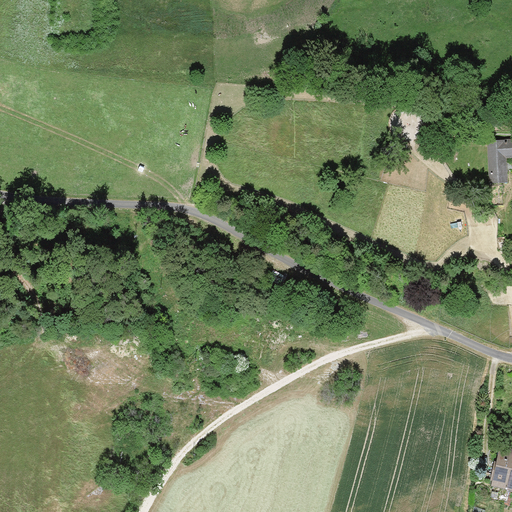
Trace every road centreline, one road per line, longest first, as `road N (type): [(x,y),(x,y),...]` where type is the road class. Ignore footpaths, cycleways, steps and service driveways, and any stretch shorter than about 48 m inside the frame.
road 1 (unclassified): [(0,196),(202,214),(295,266),(511,359)]
road 2 (track): [(438,331),(331,357),(249,400),(195,437),(145,511)]
